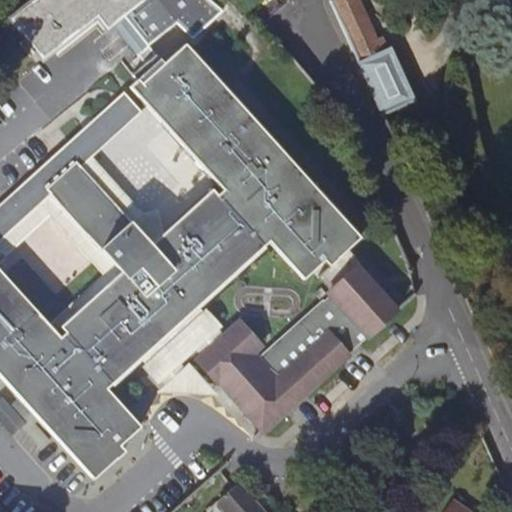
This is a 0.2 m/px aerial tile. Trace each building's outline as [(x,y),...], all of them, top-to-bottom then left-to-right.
[(37,0),(7,28),(43,67),(100,14),(146,64),(156,54),(149,46),(148,47),(122,19),(143,0),(37,0)] [(364,74),(383,115),(415,100),(386,37),(377,42),(358,0),(336,0),(332,4),(364,74)] [(146,217),(92,158),(89,155),(100,145),(85,128),(0,206),(0,380),(93,482),(116,461),(100,443),(106,438),(117,451),(140,430),(105,392),(139,360),(144,366),(140,369),(157,387),(195,352),(200,357),(196,361),(218,385),(219,384),(243,409),(242,410),(263,433),(401,310),(360,265),(364,262),(351,247),(363,236),(212,72),(214,70),(203,58),(201,60),(186,44),(165,64),(156,54),(146,64),(133,75),(138,80),(130,87),(224,189),(219,195),(214,189),(164,234),(161,232),(160,228),(156,215),(146,217)] [(125,92),(85,128),(100,145),(89,155),(92,158),(143,111),(125,92)] [(262,511),(235,486),(218,502),(226,511),(262,511)] [(467,511),(453,502),(446,511),(467,511)]
